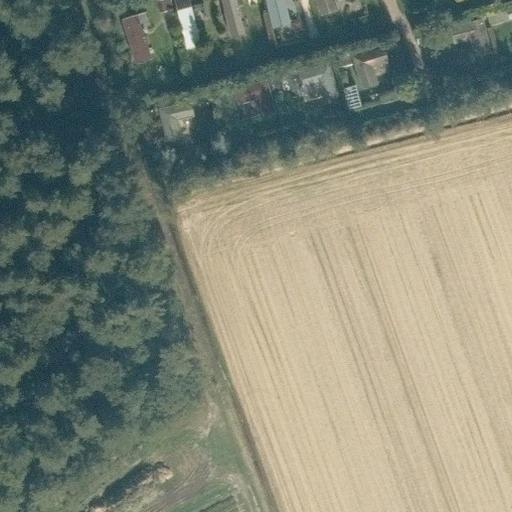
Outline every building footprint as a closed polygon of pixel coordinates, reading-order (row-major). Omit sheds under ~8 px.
[(233,0),(216,0),(227,44),(243,40),(233,0)] [(281,0),(265,0),(273,35),(289,31),(281,0)] [(332,0),(315,0),(320,18),(335,14),(332,0)] [(192,7),(176,11),(187,57),(202,53),(192,7)] [(141,19),(125,22),(136,68),(151,65),(141,19)] [(484,19),(452,27),(456,44),(472,40),(476,58),(492,54),(484,19)] [(380,49),(351,56),(361,94),(375,91),(369,68),(384,65),(380,49)] [(332,64),(300,72),(304,89),(320,85),(325,102),(340,98),(332,64)] [(267,81),(234,89),(238,106),(255,102),(259,119),(275,115),(267,81)] [(189,103),(160,110),(169,148),(183,144),(178,122),(193,118),(189,103)] [(46,305),(40,305),(40,313),(35,313),(35,324),(41,324),(41,319),(51,319),(51,312),(46,312),(46,305)]
